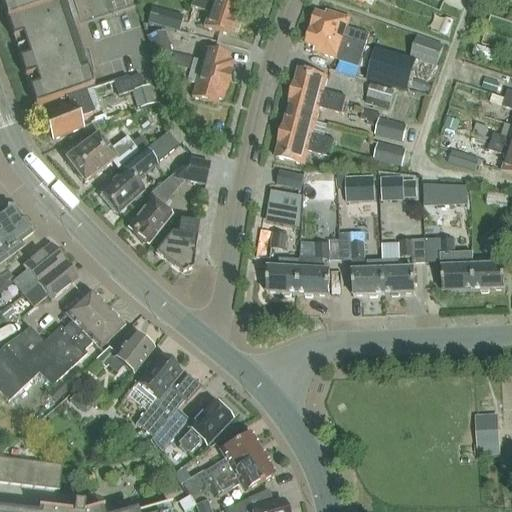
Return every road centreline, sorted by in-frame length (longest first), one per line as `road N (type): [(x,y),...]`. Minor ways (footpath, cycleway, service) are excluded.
road 1 (residential): [(202,338),(219,313),(254,129),(293,0)]
road 2 (residential): [(265,391),(311,352),(338,344),(511,335)]
road 3 (tertiary): [(202,338),(105,255),(22,161)]
road 4 (tertiary): [(330,511),(296,430),(265,391)]
